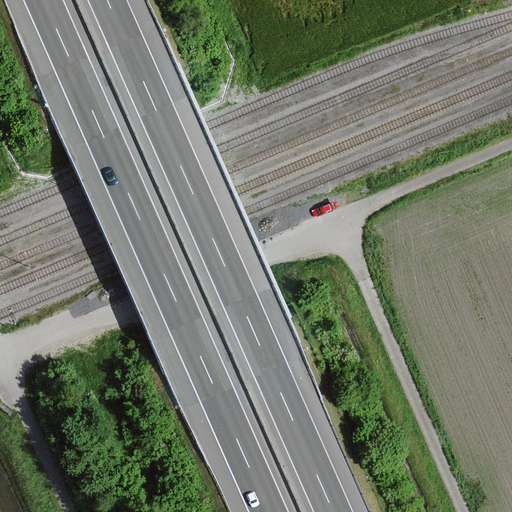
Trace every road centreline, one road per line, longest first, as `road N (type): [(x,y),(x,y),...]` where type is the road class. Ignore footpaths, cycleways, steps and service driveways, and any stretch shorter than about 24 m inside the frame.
road 1 (motorway): [(335,511),(107,0)]
road 2 (motorway): [(43,0),(269,511)]
road 3 (track): [(465,511),(338,218)]
